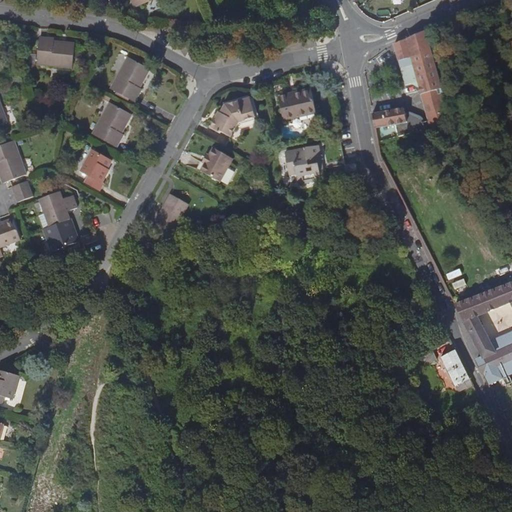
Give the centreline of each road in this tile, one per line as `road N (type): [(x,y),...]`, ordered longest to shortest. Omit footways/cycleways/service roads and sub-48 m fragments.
road 1 (residential): [(0,357),(87,294),(208,77)]
road 2 (residential): [(380,180),(511,451)]
road 3 (residential): [(0,13),(128,33),(208,77)]
road 4 (residential): [(208,77),(351,44)]
road 5 (residential): [(380,180),(369,159),(351,44)]
road 6 (residential): [(468,0),(351,44)]
